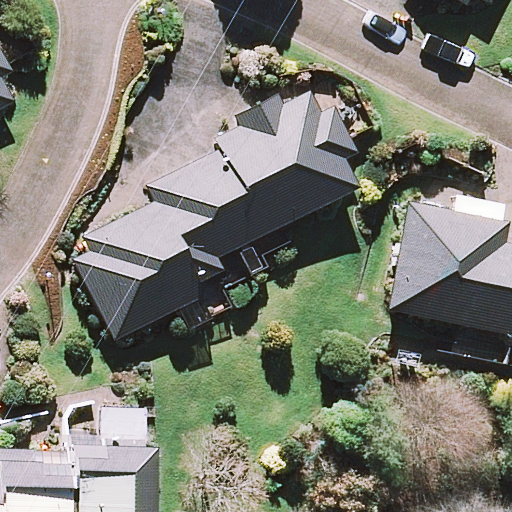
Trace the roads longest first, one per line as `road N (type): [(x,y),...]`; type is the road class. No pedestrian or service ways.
road 1 (residential): [(0,252),(81,96),(102,0)]
road 2 (residential): [(511,117),(267,0)]
